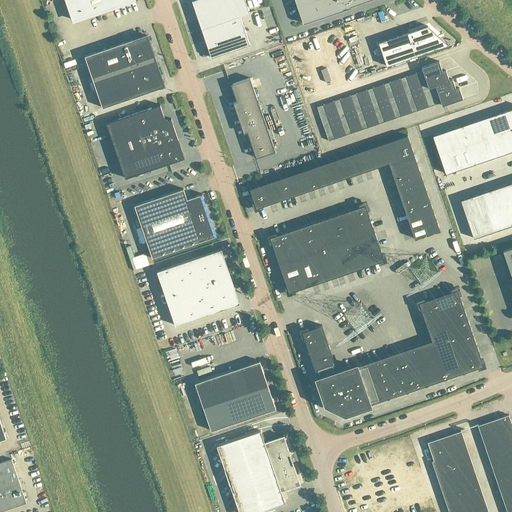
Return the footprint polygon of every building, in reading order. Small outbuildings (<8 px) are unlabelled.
[(67,0),(69,6),(74,20),(92,14),(90,10),(92,9),(89,0),(67,0)] [(113,7),(110,0),(89,0),(92,9),(111,3),(112,7),(113,7)] [(191,0),(202,29),(240,16),(250,13),(245,0),(191,0)] [(295,0),(303,23),(352,7),(351,6),(367,0),(295,0)] [(250,44),(240,16),(202,29),(211,58),(250,44)] [(449,44),(440,37),(427,25),(379,42),(387,65),(449,44)] [(133,39),(85,55),(102,107),(160,88),(160,87),(164,85),(161,75),(162,74),(160,74),(159,69),(160,69),(160,68),(159,69),(152,49),(153,49),(153,48),(152,49),(150,44),(151,44),(151,43),(150,43),(147,35),(134,39),(133,39)] [(443,71),(439,61),(422,67),(423,70),(425,77),(443,71)] [(327,67),(321,69),(325,82),(331,80),(327,67)] [(429,87),(425,77),(423,70),(416,73),(422,90),(429,87)] [(449,80),(446,70),(443,71),(425,77),(429,87),(435,85),(449,80)] [(422,90),(416,73),(406,76),(412,93),(415,92),(422,90)] [(412,93),(406,76),(400,78),(406,95),(409,94),(412,93)] [(275,151),(258,99),(250,77),(233,83),(232,83),(231,84),(237,100),(233,102),(242,127),(245,126),(256,157),(275,151)] [(406,95),(400,78),(390,82),(396,99),(402,96),(406,95)] [(456,89),(453,79),(449,80),(435,85),(439,95),(456,89)] [(396,99),(390,82),(383,84),(389,101),(396,99)] [(389,101),(383,84),(373,87),(379,104),(382,103),(389,101)] [(441,102),(439,95),(435,85),(429,87),(434,104),(441,102)] [(379,104),(373,87),(367,90),(372,107),(376,105),(379,104)] [(434,104),(429,87),(422,90),(428,107),(434,104)] [(442,105),(463,98),(459,88),(456,89),(439,95),(441,102),(442,105)] [(372,107),(367,90),(357,93),(362,110),(369,108),(372,107)] [(428,107),(422,90),(415,92),(421,109),(428,107)] [(421,109),(415,92),(412,93),(409,94),(415,111),(421,109)] [(362,110),(357,93),(350,95),(356,112),(362,110)] [(415,111),(409,94),(406,95),(402,96),(408,113),(415,111)] [(356,112),(350,95),(340,99),(346,116),(349,114),(356,112)] [(408,113),(402,96),(396,99),(401,116),(408,113)] [(346,116),(340,99),(333,101),(339,118),(343,117),(346,116)] [(401,116),(396,99),(389,101),(395,118),(401,116)] [(339,118),(333,101),(324,104),(329,121),(336,119),(339,118)] [(395,118),(389,101),(382,103),(388,120),(395,118)] [(388,120),(382,103),(379,104),(376,105),(381,122),(388,120)] [(185,158),(178,139),(171,118),(168,119),(166,120),(160,104),(155,106),(107,123),(125,178),(185,158)] [(329,121),(324,104),(317,106),(323,123),(329,121)] [(381,122),(376,105),(372,107),(369,108),(375,125),(381,122)] [(375,125),(369,108),(362,110),(368,127),(375,125)] [(511,108),(433,135),(446,173),(511,150),(511,108)] [(368,127),(362,110),(356,112),(362,129),(368,127)] [(362,129),(356,112),(349,114),(355,131),(362,129)] [(355,131),(349,114),(346,116),(343,117),(348,134),(355,131)] [(348,134),(343,117),(339,118),(336,119),(342,136),(348,134)] [(342,136),(336,119),(329,121),(335,138),(342,136)] [(335,138),(329,121),(323,123),(329,140),(335,138)] [(408,134),(390,140),(394,150),(411,144),(408,134)] [(397,160),(394,150),(390,140),(371,147),(378,166),(389,162),(397,160)] [(417,164),(411,144),(394,150),(397,160),(402,158),(406,168),(417,164)] [(378,166),(371,147),(362,150),(369,169),(378,166)] [(369,169),(362,150),(353,153),(359,173),(369,169)] [(359,173),(353,153),(343,156),(350,176),(359,173)] [(350,176),(343,156),(334,159),(341,179),(350,176)] [(409,177),(406,168),(402,158),(397,160),(389,162),(395,182),(409,177)] [(341,179),(334,159),(325,163),(331,182),(341,179)] [(331,182),(325,163),(315,166),(322,185),(331,182)] [(421,173),(417,164),(406,168),(409,177),(421,173)] [(322,185),(315,166),(306,169),(313,189),(322,185)] [(313,189),(306,169),(297,172),(303,192),(313,189)] [(303,192),(297,172),(287,175),(294,195),(303,192)] [(424,182),(421,173),(409,177),(412,186),(424,182)] [(294,195),(287,175),(278,178),(285,198),(294,195)] [(412,186),(409,177),(395,182),(399,191),(412,186)] [(285,198),(278,178),(269,182),(275,201),(285,198)] [(275,201),(269,182),(250,188),(254,202),(252,202),(255,211),(263,208),(262,206),(275,201)] [(427,192),(424,182),(412,186),(415,196),(427,192)] [(511,182),(461,200),(474,238),(511,225),(511,182)] [(415,196),(412,186),(399,191),(402,200),(415,196)] [(214,235),(201,196),(202,194),(202,193),(187,199),(183,188),(135,205),(153,257),(217,235),(216,235),(214,235)] [(430,201),(427,192),(415,196),(419,205),(430,201)] [(419,205),(415,196),(402,200),(405,210),(419,205)] [(433,211),(430,201),(419,205),(422,215),(433,211)] [(375,232),(367,210),(369,210),(367,202),(359,204),(359,206),(346,211),(356,239),(375,232)] [(422,215),(419,205),(405,210),(408,219),(422,215)] [(356,239),(346,211),(337,214),(346,242),(356,239)] [(437,220),(433,211),(422,215),(425,224),(437,220)] [(346,242),(337,214),(327,217),(337,245),(346,242)] [(425,224),(422,215),(408,219),(411,229),(425,224)] [(337,245),(327,217),(318,220),(327,248),(337,245)] [(327,248),(318,220),(308,224),(318,251),(327,248)] [(440,230),(437,220),(425,224),(428,234),(440,230)] [(318,251),(308,224),(299,227),(308,255),(318,251)] [(428,234),(425,224),(411,229),(415,238),(428,234)] [(308,255),(299,227),(289,230),(299,258),(308,255)] [(299,258),(289,230),(276,235),(275,233),(267,235),(270,243),(272,243),(279,264),(299,258)] [(379,264),(387,261),(384,253),(382,254),(375,232),(356,239),(365,266),(378,262),(379,264)] [(365,266),(356,239),(346,242),(356,270),(365,266)] [(356,270),(346,242),(337,245),(346,273),(356,270)] [(346,273),(337,245),(327,248),(337,276),(346,273)] [(511,246),(503,250),(511,276),(511,246)] [(337,276),(327,248),(318,251),(327,279),(337,276)] [(235,303),(225,275),(226,273),(226,271),(226,269),(226,267),(225,265),(225,263),(224,261),(223,259),(222,258),(220,256),(219,255),(218,253),(216,252),(222,250),(221,249),(157,271),(176,325),(240,303),(240,302),(235,303)] [(327,279),(318,251),(308,255),(318,283),(327,279)] [(318,283),(308,255),(299,258),(308,286),(318,283)] [(308,286),(299,258),(279,264),(287,286),(285,287),(288,295),(296,292),(295,290),(308,286)] [(462,294),(459,286),(451,289),(451,291),(438,296),(442,305),(445,315),(464,308),(460,295),(462,294)] [(445,315),(442,305),(438,296),(425,300),(424,298),(416,301),(419,309),(421,308),(425,321),(445,315)] [(467,318),(464,308),(445,315),(448,324),(467,318)] [(448,324),(445,315),(425,321),(429,331),(448,324)] [(471,327),(467,318),(448,324),(451,334),(471,327)] [(458,353),(454,343),(451,334),(448,324),(429,331),(432,340),(445,379),(447,378),(463,373),(464,372),(458,353)] [(329,344),(322,325),(308,329),(308,327),(299,330),(302,338),(304,337),(308,350),(308,351),(329,344)] [(454,343),(474,337),(471,327),(451,334),(454,343)] [(477,346),(474,337),(454,343),(458,353),(477,346)] [(445,379),(432,340),(413,346),(427,385),(428,385),(444,379),(445,379)] [(338,372),(329,344),(308,351),(309,353),(318,377),(317,377),(318,378),(338,372)] [(427,385),(413,346),(394,353),(408,392),(409,391),(425,385),(425,386),(427,385)] [(486,367),(484,359),(482,359),(477,346),(458,353),(464,372),(466,372),(478,368),(478,370),(486,367)] [(166,353),(169,361),(177,358),(174,351),(166,353)] [(408,392),(394,353),(375,359),(389,398),(390,398),(390,397),(406,392),(408,392)] [(389,398),(375,359),(356,366),(363,385),(370,405),(371,404),(387,398),(387,399),(389,398)] [(195,382),(211,430),(266,412),(276,408),(264,373),(260,360),(253,363),(250,364),(195,382)] [(363,385),(356,366),(355,366),(355,367),(338,372),(344,391),(345,391),(363,385)] [(344,391),(338,372),(318,378),(318,380),(324,397),(334,393),(334,395),(344,391)] [(370,405),(363,385),(345,391),(352,410),(368,405),(370,405)] [(352,410),(345,391),(344,391),(334,395),(334,393),(324,397),(327,403),(345,413),(352,410)] [(511,423),(509,414),(478,425),(480,425),(483,434),(497,429),(502,427),(505,436),(511,434),(511,423)] [(505,436),(502,427),(497,429),(483,434),(486,443),(501,438),(505,436)] [(300,484),(293,463),(291,456),(284,435),(283,435),(283,436),(281,437),(281,436),(267,441),(265,442),(261,430),(217,445),(239,511),(255,511),(285,502),(281,490),(284,489),(297,485),(300,484),(300,485),(300,484)] [(447,446),(463,441),(460,432),(461,431),(461,430),(428,442),(434,460),(432,461),(434,461),(444,457),(441,448),(447,446)] [(511,444),(511,434),(505,436),(501,438),(504,447),(511,444)] [(504,447),(501,438),(486,443),(489,452),(504,447)] [(466,450),(463,441),(447,446),(441,448),(444,457),(446,457),(450,455),(466,450)] [(507,456),(504,447),(489,452),(492,461),(507,456)] [(469,459),(466,450),(450,455),(446,457),(449,466),(451,465),(453,464),(469,459)] [(511,465),(509,456),(507,456),(492,461),(495,470),(510,465),(511,465)] [(449,466),(446,457),(444,457),(434,461),(437,470),(449,466)] [(0,511),(27,502),(12,459),(0,462),(0,511)] [(472,468),(469,459),(453,464),(451,465),(454,474),(456,473),(472,468)] [(454,474),(451,465),(449,466),(437,470),(440,479),(454,474)] [(511,468),(511,465),(510,465),(495,470),(499,479),(511,474),(511,468)] [(475,477),(472,468),(456,473),(454,474),(457,483),(458,483),(459,483),(475,477)] [(457,483),(454,474),(440,479),(443,488),(457,483)] [(511,484),(511,474),(499,479),(502,488),(511,484)] [(478,486),(475,477),(459,483),(458,483),(461,492),(462,492),(478,486)] [(461,492),(458,483),(457,483),(443,488),(447,497),(461,492)] [(511,492),(511,484),(502,488),(504,496),(511,492)] [(481,495),(478,486),(462,492),(461,492),(464,501),(465,501),(481,495)] [(464,501),(461,492),(447,497),(450,506),(464,501)] [(484,503),(481,495),(465,501),(467,508),(468,508),(472,506),(484,503)] [(455,511),(467,508),(465,501),(464,501),(450,506),(451,511),(455,511)] [(479,511),(486,510),(484,503),(472,506),(473,511),(479,511)]
